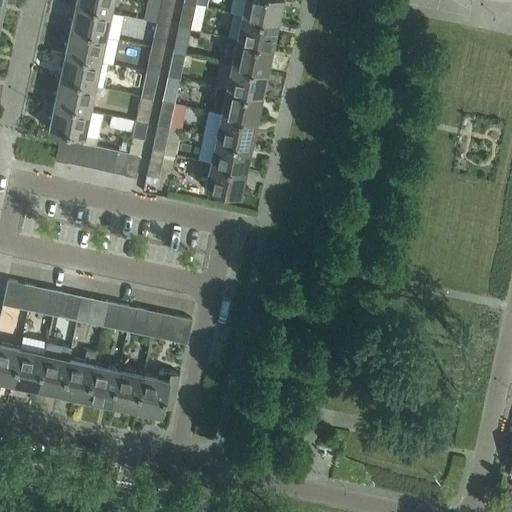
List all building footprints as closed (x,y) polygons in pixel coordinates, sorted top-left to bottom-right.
[(110,11),(112,0),(74,0),(74,3),(110,11)] [(143,12),(145,0),(132,0),(131,10),(143,12)] [(160,0),(157,13),(169,15),(172,0),(160,0)] [(230,0),(228,11),(239,14),(277,22),(281,0),(230,0)] [(105,36),(110,11),(74,3),(68,28),(105,36)] [(177,26),(190,28),(193,13),(181,10),(177,26)] [(272,46),(277,22),(239,14),(234,38),(272,46)] [(152,37),(164,40),(167,24),(156,21),(152,37)] [(100,60),(105,36),(68,28),(63,53),(100,60)] [(188,38),(175,35),(172,51),(184,54),(188,38)] [(266,71),(272,46),(234,38),(229,63),(266,71)] [(159,64),(162,48),(142,44),(141,50),(144,51),(142,60),(147,61),(147,62),(159,64)] [(100,60),(63,53),(58,77),(95,85),(100,60)] [(183,62),(170,60),(167,75),(179,78),(183,62)] [(261,96),(266,71),(229,63),(224,87),(261,96)] [(142,87),(154,89),(157,73),(145,70),(142,87)] [(58,77),(53,102),(89,110),(95,85),(58,77)] [(177,87),(165,84),(162,100),(174,103),(177,87)] [(261,96),(224,87),(214,85),(212,95),(222,97),(218,112),(256,120),(261,96)] [(137,112),(149,114),(152,97),(140,95),(137,112)] [(84,135),(89,110),(53,102),(47,128),(84,135)] [(172,112),(160,109),(156,125),(169,127),(172,112)] [(256,120),(218,112),(207,110),(202,135),(251,145),(256,120)] [(131,136),(143,138),(147,122),(135,120),(131,136)] [(167,136),(154,133),(151,149),(163,152),(167,136)] [(197,159),(208,162),(245,170),(251,145),(202,135),(197,159)] [(59,137),(55,159),(66,161),(71,139),(59,137)] [(71,139),(66,161),(78,164),(83,142),(71,139)] [(83,142),(78,164),(89,166),(94,144),(83,142)] [(105,147),(104,146),(94,144),(89,166),(100,169),(105,147)] [(117,149),(105,147),(100,169),(112,171),(117,149)] [(128,152),(117,149),(112,171),(124,174),(128,152)] [(186,168),(189,152),(172,149),(169,164),(186,168)] [(128,152),(124,174),(135,176),(140,154),(128,152)] [(161,160),(149,158),(146,174),(158,177),(161,160)] [(245,170),(208,162),(202,187),(240,195),(245,170)] [(7,279),(2,303),(19,307),(24,283),(7,279)] [(19,307),(30,309),(35,285),(24,283),(19,307)] [(30,309),(46,313),(51,288),(35,285),(30,309)] [(46,313),(58,315),(63,291),(51,288),(46,313)] [(58,315),(74,319),(79,294),(63,291),(58,315)] [(86,321),(102,325),(107,300),(91,297),(79,294),(74,319),(86,321)] [(102,325),(114,327),(119,303),(107,300),(102,325)] [(114,327),(130,331),(135,306),(119,303),(114,327)] [(130,331),(142,333),(158,337),(163,312),(147,309),(135,306),(130,331)] [(192,319),(174,315),(163,312),(158,337),(169,339),(187,343),(192,319)] [(0,380),(12,383),(20,346),(0,341),(0,380)] [(36,388),(61,393),(69,356),(71,347),(60,345),(58,354),(44,351),(36,388)] [(20,346),(12,383),(36,388),(44,351),(20,346)] [(86,398),(94,361),(96,352),(86,350),(83,359),(69,356),(61,393),(86,398)] [(94,361),(86,398),(110,404),(118,367),(94,361)] [(118,367),(110,404),(135,409),(142,372),(118,367)] [(142,372),(135,409),(160,414),(162,405),(171,407),(179,373),(158,369),(157,375),(142,372)]
